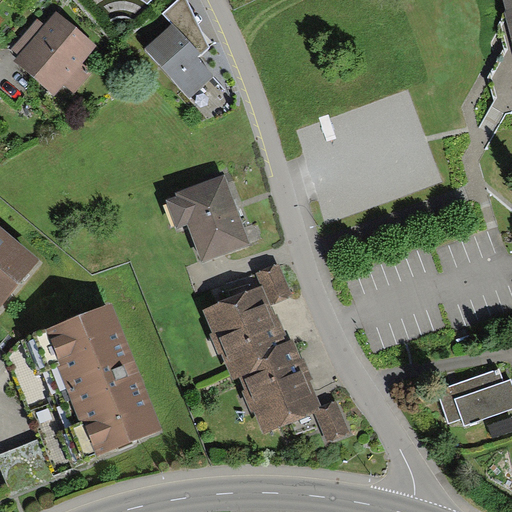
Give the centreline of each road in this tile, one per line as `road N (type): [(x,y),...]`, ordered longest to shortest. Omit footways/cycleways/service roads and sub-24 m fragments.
road 1 (residential): [(217,0),(266,124),(329,327),(413,478),(411,511)]
road 2 (secondary): [(117,511),(175,495),(274,488),(399,511)]
